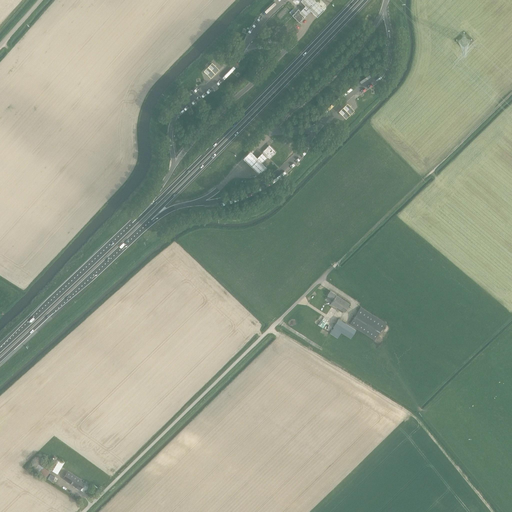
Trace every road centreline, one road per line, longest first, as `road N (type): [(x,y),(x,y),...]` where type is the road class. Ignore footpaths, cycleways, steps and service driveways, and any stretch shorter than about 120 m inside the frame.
road 1 (unclassified): [(84,511),(511,92)]
road 2 (trunk): [(0,360),(364,0)]
road 3 (trunk): [(355,0),(0,350)]
